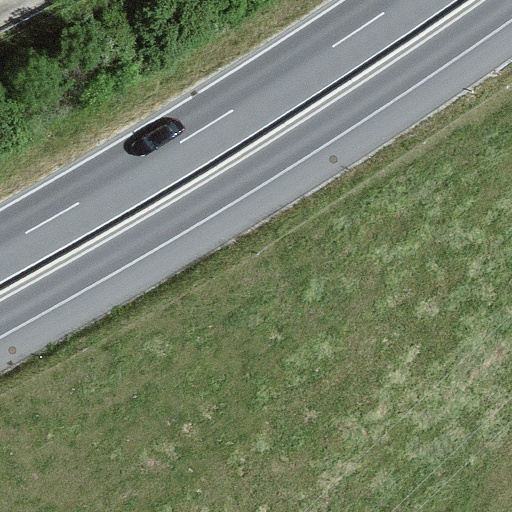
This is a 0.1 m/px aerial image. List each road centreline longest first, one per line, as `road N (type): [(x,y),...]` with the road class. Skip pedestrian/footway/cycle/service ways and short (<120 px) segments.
road 1 (trunk): [(0,319),(240,180),(511,0)]
road 2 (trunk): [(402,0),(0,247)]
